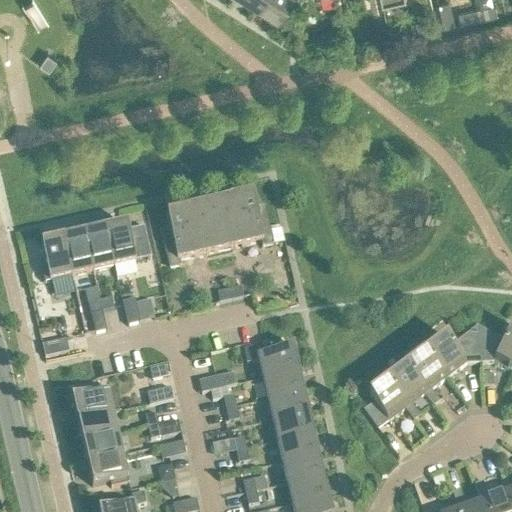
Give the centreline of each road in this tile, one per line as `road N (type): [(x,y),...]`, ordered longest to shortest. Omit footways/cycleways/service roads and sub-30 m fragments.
road 1 (residential): [(211,511),(169,333)]
road 2 (tertiary): [(0,379),(30,511)]
road 3 (residential): [(379,511),(399,479),(478,435)]
